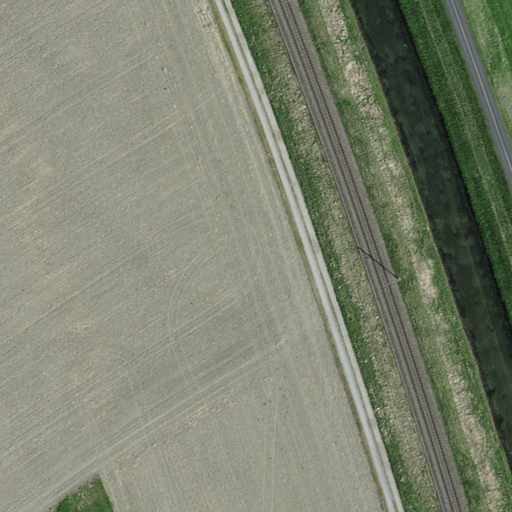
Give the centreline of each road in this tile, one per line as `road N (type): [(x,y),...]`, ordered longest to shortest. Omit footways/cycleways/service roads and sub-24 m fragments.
road 1 (track): [(221,0),(396,511)]
road 2 (unclassified): [(451,0),(511,173)]
